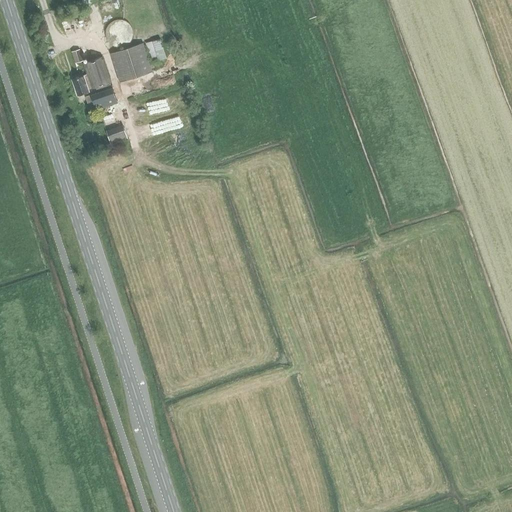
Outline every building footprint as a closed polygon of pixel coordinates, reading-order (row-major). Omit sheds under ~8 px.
[(130,37),(126,19),(108,24),(113,42),(130,37)] [(166,58),(160,39),(145,43),(151,63),(166,58)] [(110,54),(119,82),(152,72),(143,44),(110,54)] [(71,52),(75,63),(83,61),(79,49),(71,52)] [(77,96),(89,92),(88,90),(95,87),(97,93),(85,97),(88,105),(93,103),(95,111),(117,103),(110,82),(111,82),(102,56),(83,63),(87,74),(83,75),(72,79),(77,96)] [(124,123),(109,131),(115,144),(131,136),(124,123)] [(182,147),(192,143),(190,136),(180,139),(182,147)]
